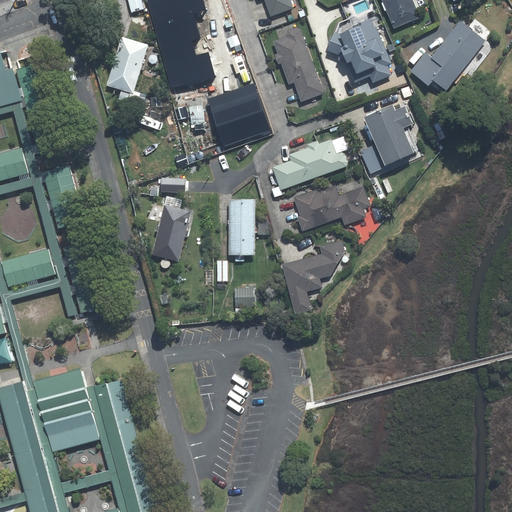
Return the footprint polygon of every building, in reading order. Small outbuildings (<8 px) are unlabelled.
[(132,0),(136,11),(147,7),(145,0),(132,0)] [(207,10),(203,0),(147,0),(171,88),(215,76),(208,52),(197,55),(193,41),(200,39),(193,14),(207,10)] [(269,0),(275,15),(297,7),(294,0),(269,0)] [(386,0),(398,26),(424,15),(417,0),(386,0)] [(429,51),(415,69),(434,84),(439,78),(452,88),(490,39),(466,19),(436,57),(429,51)] [(349,64),(353,62),(360,80),(371,76),(374,83),(392,76),(389,69),(393,67),(374,21),(342,34),(348,51),(345,52),(349,64)] [(290,35),(277,40),(282,52),(279,52),(283,62),(285,61),(293,83),(298,81),(305,100),(328,91),(305,29),(300,26),(292,29),(289,34),(290,35)] [(111,84),(125,88),(122,98),(131,101),(134,91),(137,92),(153,43),(126,35),(111,84)] [(0,48),(0,108),(26,101),(18,69),(12,71),(6,47),(0,48)] [(21,70),(29,101),(24,103),(26,108),(30,107),(40,145),(35,146),(38,156),(66,149),(44,64),(21,70)] [(390,80),(393,88),(409,84),(406,76),(390,80)] [(207,99),(224,146),(271,130),(255,83),(207,99)] [(392,166),(391,164),(421,152),(410,127),(420,123),(412,105),(402,109),(400,104),(371,116),(383,143),(364,152),(374,174),(392,166)] [(205,124),(204,105),(190,106),(192,125),(205,124)] [(150,115),(139,116),(142,141),(152,140),(150,115)] [(436,124),(439,131),(445,129),(442,122),(436,124)] [(275,167),(284,191),(350,167),(352,162),(350,155),(344,152),(339,154),(334,140),(323,144),(322,141),(310,145),(311,148),(292,155),(294,161),(275,167)] [(0,180),(24,174),(25,178),(34,176),(26,146),(0,152),(0,180)] [(56,199),(51,200),(53,208),(58,207),(63,226),(88,220),(74,164),(44,171),(47,180),(51,179),(56,199)] [(183,179),(169,178),(168,190),(182,191),(183,179)] [(298,196),(305,214),(302,215),(307,229),(346,215),(349,223),(370,215),(367,207),(375,204),(367,185),(343,194),(340,184),(322,191),(321,187),(298,196)] [(234,253),(238,253),(238,260),(247,260),(248,253),(259,253),(260,197),(235,197),(234,253)] [(163,203),(150,201),(148,220),(161,221),(163,203)] [(168,206),(156,255),(182,262),(189,237),(190,230),(195,213),(168,206)] [(269,217),(261,217),(262,233),(274,233),(269,217)] [(79,284),(74,285),(76,293),(81,292),(86,311),(111,304),(94,239),(69,246),(71,255),(66,256),(69,265),(73,264),(79,284)] [(346,239),(324,245),(326,252),(286,262),(299,313),(316,308),(311,290),(326,286),(324,277),(334,274),(348,250),(346,239)] [(54,247),(6,260),(13,285),(32,280),(33,284),(42,282),(41,277),(61,272),(54,247)] [(221,259),(221,280),(231,280),(231,259),(221,259)] [(259,287),(239,288),(239,306),(259,305),(259,287)] [(0,302),(0,336),(8,334),(0,302)] [(7,337),(0,339),(0,365),(14,361),(7,337)] [(85,367),(39,379),(59,450),(105,437),(85,367)] [(163,511),(127,377),(99,385),(134,511),(163,511)] [(2,387),(35,511),(67,511),(31,379),(2,387)]
